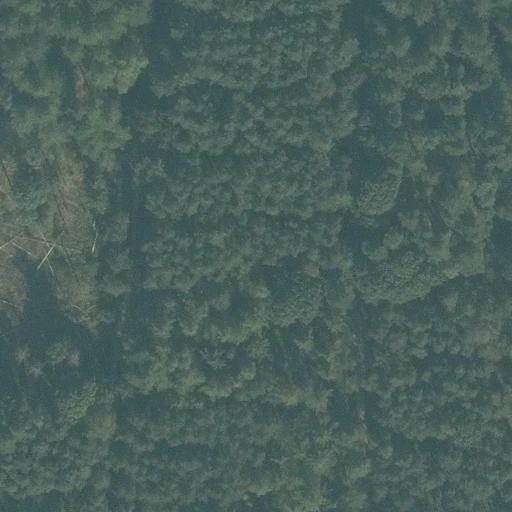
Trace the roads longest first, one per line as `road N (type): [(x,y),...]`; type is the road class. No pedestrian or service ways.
road 1 (track): [(145,0),(109,480)]
road 2 (track): [(358,266),(352,0)]
road 3 (track): [(358,266),(364,511)]
